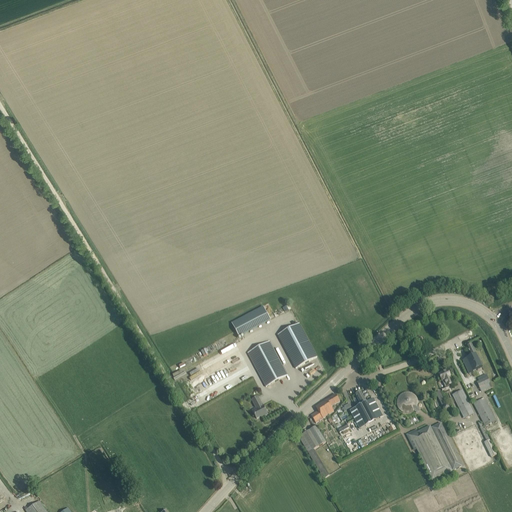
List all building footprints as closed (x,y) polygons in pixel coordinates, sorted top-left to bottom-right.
[(231,323),(238,336),(270,319),(263,306),(231,323)] [(278,335),(293,364),(296,369),(317,357),(299,324),(278,335)] [(419,337),(409,342),(413,350),(424,344),(421,336),(420,336),(419,337)] [(288,375),(270,341),(248,353),(266,387),(288,375)] [(471,356),(462,360),(469,373),(482,367),(472,344),(467,347),(471,356)] [(452,384),(453,384),(450,377),(451,377),(447,370),(439,374),(442,381),(446,389),(453,385),(452,384)] [(477,382),(481,392),(492,387),(488,377),(477,382)] [(435,393),(442,407),(446,405),(440,391),(435,393)] [(454,395),(466,418),(474,414),(462,391),(454,395)] [(352,416),(360,429),(383,417),(376,403),(373,399),(367,402),(361,392),(355,395),(361,405),(350,411),(352,416)] [(316,407),(318,411),(311,416),(316,423),(334,411),(331,407),(336,404),(340,402),(336,395),(327,400),(316,407)] [(252,411),(254,414),(257,419),(264,415),(264,416),(268,414),(263,405),(263,406),(258,397),(251,400),(256,409),(252,411)] [(474,403),(485,426),(496,421),(484,398),(474,403)] [(478,423),(487,441),(489,439),(480,422),(478,423)] [(410,436),(432,481),(462,466),(441,423),(431,428),(430,426),(410,436)] [(299,437),(309,453),(326,443),(316,427),(299,437)] [(484,443),(491,457),(497,455),(490,440),(484,443)] [(309,453),(323,479),(329,476),(314,450),(309,453)] [(25,510),(26,511),(46,511),(39,501),(25,510)]
